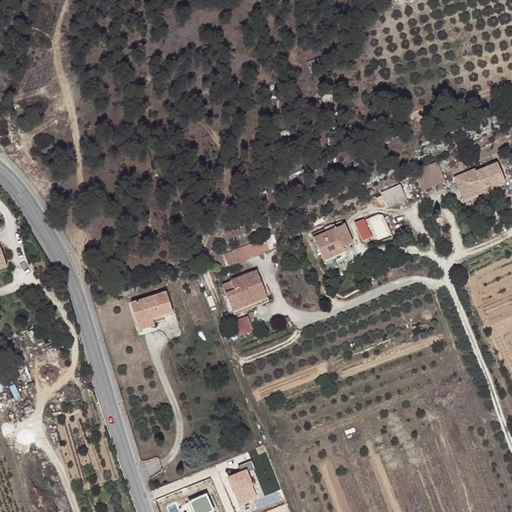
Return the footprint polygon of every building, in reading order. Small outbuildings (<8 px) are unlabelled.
[(420,179),(428,197),(451,188),(443,169),(420,179)] [(461,186),(465,196),(470,194),(473,203),(492,195),(494,201),(511,194),(511,189),(505,172),(484,181),(482,177),(476,179),(468,183),(461,186)] [(384,200),(390,215),(409,207),(403,193),(384,200)] [(470,194),(465,196),(471,211),(494,201),(492,195),(473,203),(470,194)] [(357,222),(367,244),(393,232),(383,211),(357,222)] [(316,243),(326,269),(337,265),(334,258),(345,254),(354,250),(346,231),(316,243)] [(224,256),(213,260),(218,272),(228,267),(229,268),(269,253),(269,252),(278,248),(274,236),(224,256)] [(337,265),(326,269),(328,274),(338,269),(349,264),(345,254),(334,258),(337,265)] [(257,273),(231,284),(234,293),(226,297),(232,314),(251,306),(253,311),(269,304),(257,273)] [(234,293),(231,284),(222,287),(226,297),(234,293)] [(129,305),(135,326),(151,320),(170,315),(164,294),(129,305)] [(251,306),(232,314),(234,318),(253,311),(251,306)] [(246,319),(232,325),(238,339),(252,334),(246,319)] [(151,320),(135,326),(138,333),(153,328),(151,320)] [(247,469),(227,477),(234,493),(253,485),(247,469)] [(253,485),(234,493),(240,506),(258,499),(253,485)] [(206,493),(189,501),(193,511),(209,511),(214,510),(206,493)]
